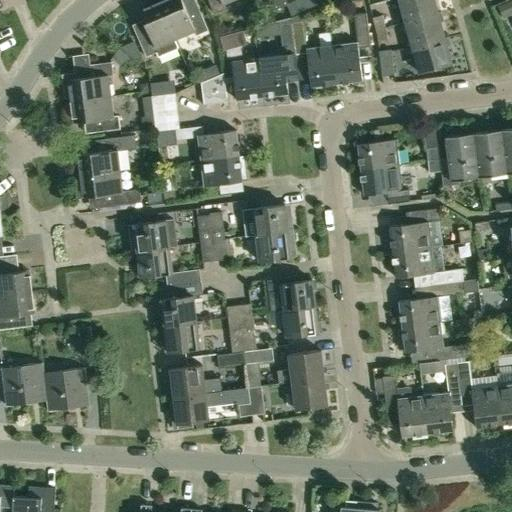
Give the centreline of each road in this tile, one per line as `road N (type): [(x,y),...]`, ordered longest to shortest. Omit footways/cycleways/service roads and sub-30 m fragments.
road 1 (residential): [(511,89),(329,123),(360,471)]
road 2 (residential): [(360,471),(0,451)]
road 3 (residential): [(360,471),(511,456)]
road 4 (residential): [(0,114),(90,0)]
